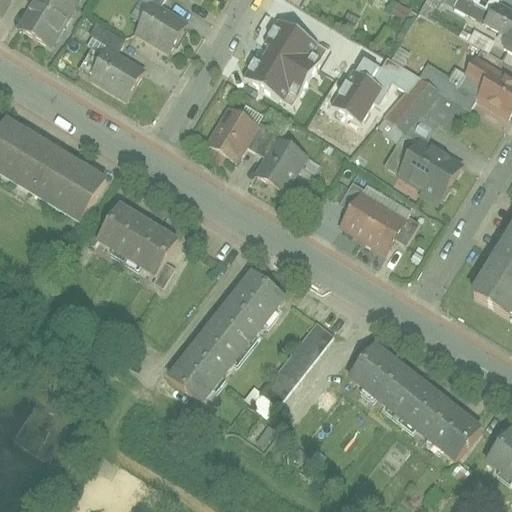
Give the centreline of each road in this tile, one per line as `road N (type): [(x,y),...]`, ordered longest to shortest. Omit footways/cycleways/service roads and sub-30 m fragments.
road 1 (residential): [(155,167),(414,321)]
road 2 (residential): [(255,0),(155,167)]
road 3 (residential): [(414,321),(511,160)]
road 4 (residential): [(0,70),(155,167)]
